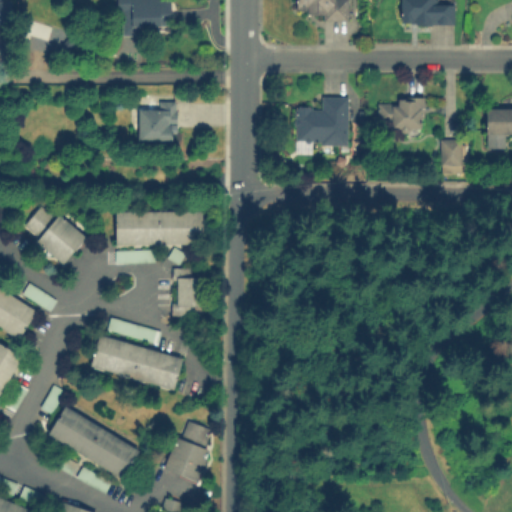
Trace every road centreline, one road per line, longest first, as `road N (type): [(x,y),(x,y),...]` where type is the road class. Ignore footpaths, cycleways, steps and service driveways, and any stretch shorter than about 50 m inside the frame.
road 1 (residential): [(470,191),(511,192),(425,383),(421,409),(432,468),(470,511)]
road 2 (residential): [(230,511),(236,191)]
road 3 (residential): [(244,55),(511,58)]
road 4 (residential): [(236,191),(470,191)]
road 5 (residential): [(7,462),(70,303),(121,285)]
road 6 (residential): [(243,0),(236,191)]
road 7 (residential): [(0,459),(132,511)]
